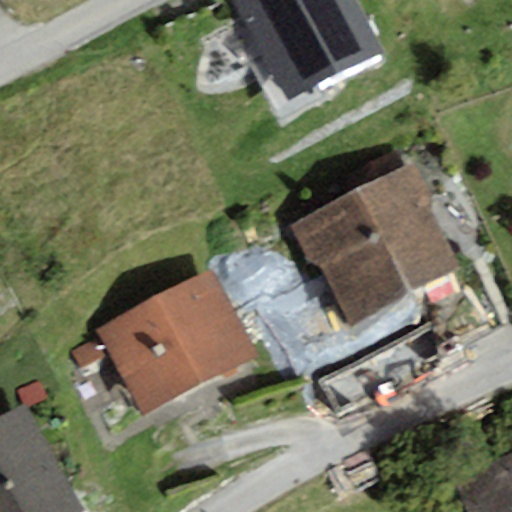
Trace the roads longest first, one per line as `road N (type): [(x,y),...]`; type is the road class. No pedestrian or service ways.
road 1 (residential): [(222,511),(298,463),(511,365)]
road 2 (residential): [(0,70),(128,0)]
